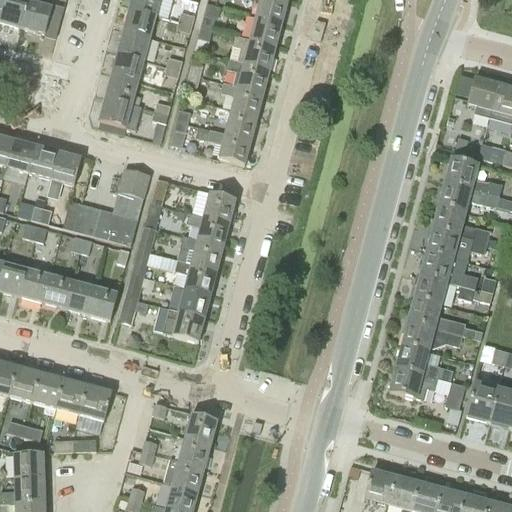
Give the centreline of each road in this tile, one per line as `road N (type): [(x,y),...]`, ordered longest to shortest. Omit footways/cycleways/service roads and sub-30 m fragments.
road 1 (tertiary): [(324,425),(430,37)]
road 2 (residential): [(268,194),(55,136)]
road 3 (residential): [(213,395),(268,194)]
road 4 (residential): [(268,194),(323,0)]
road 5 (residential): [(511,475),(324,425)]
road 6 (residential): [(142,375),(0,332)]
road 7 (residential): [(55,136),(101,0)]
